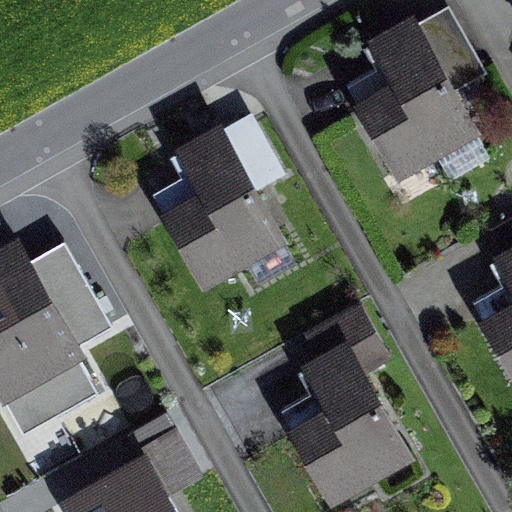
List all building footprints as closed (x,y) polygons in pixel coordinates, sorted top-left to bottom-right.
[(421,15),(414,3),(370,30),(384,59),(347,76),(399,169),(482,123),(462,81),(487,68),(450,0),(421,15)] [(154,184),(205,280),(291,230),(263,182),(288,168),(254,106),(227,121),(221,111),(177,139),(180,144),(171,149),(181,169),(154,184)] [(511,213),(490,226),(500,243),(495,246),(500,255),(492,259),(501,280),(475,295),(511,362),(511,213)] [(90,346),(22,224),(0,235),(0,381),(6,392),(90,346)] [(288,415),(332,495),(416,447),(372,364),(391,353),(361,295),(304,328),(315,346),(302,354),(328,395),(288,415)] [(139,446),(64,489),(76,511),(189,511),(178,488),(205,474),(174,421),(137,442),(139,446)]
